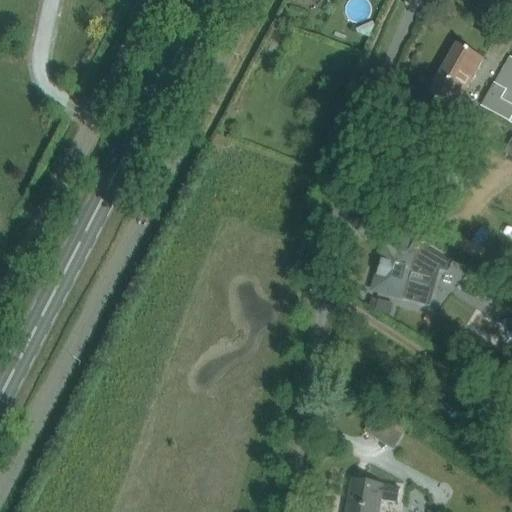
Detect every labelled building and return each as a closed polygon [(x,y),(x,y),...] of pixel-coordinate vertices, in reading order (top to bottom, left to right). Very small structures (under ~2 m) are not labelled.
[(457,45),(429,94),(455,109),(483,60),(457,45)] [(511,59),(510,58),(482,107),(510,123),(511,124),(511,59)] [(396,141),(389,139),(386,146),(393,149),(396,141)] [(448,174),(439,197),(460,205),(469,182),(448,174)] [(451,258),(440,252),(417,239),(408,254),(386,248),(374,291),(402,299),(414,302),(429,307),(439,269),(448,271),(451,258)] [(495,404),(490,413),(511,423),(511,405),(506,403),(504,408),(495,404)] [(379,511),(382,500),(398,503),(400,489),(353,481),(347,511),(379,511)] [(437,483),(425,503),(439,511),(455,511),(463,500),(437,483)]
